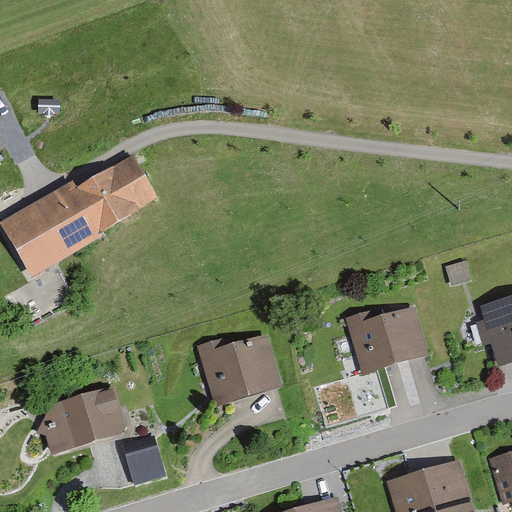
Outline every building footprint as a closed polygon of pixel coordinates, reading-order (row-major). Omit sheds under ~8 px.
[(59,102),(40,102),(40,113),(59,113),(59,102)] [(152,199),(129,159),(70,191),(94,232),(152,199)] [(94,232),(70,191),(4,230),(29,272),(95,233),(94,232)] [(465,261),(445,267),(451,287),(471,281),(465,261)] [(500,361),(511,357),(511,300),(483,309),(486,322),(493,320),(497,335),(491,337),(498,362),(500,361)] [(370,370),(394,363),(421,355),(408,312),(371,323),(368,315),(347,321),(356,353),(364,351),(370,370)] [(227,397),(273,383),(261,340),(223,351),(220,343),(199,349),(208,380),(216,377),(222,398),(227,397)] [(384,369),(311,389),(323,431),(396,411),(384,369)] [(97,438),(115,433),(119,427),(109,392),(55,408),(43,429),(58,437),(60,443),(67,447),(97,438)] [(156,445),(125,454),(134,487),(166,478),(156,445)] [(511,454),(488,462),(500,502),(511,499),(511,454)] [(412,487),(410,478),(388,485),(396,511),(466,511),(453,465),(451,466),(434,471),(436,480),(412,487)] [(318,506),(297,511),(335,511),(333,503),(318,507),(318,506)]
